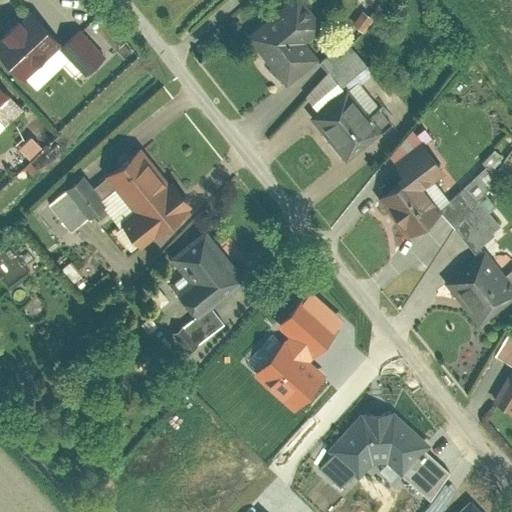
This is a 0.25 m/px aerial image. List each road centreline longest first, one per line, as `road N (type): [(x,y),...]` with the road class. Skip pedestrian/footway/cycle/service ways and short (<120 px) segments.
road 1 (residential): [(121,0),(395,336)]
road 2 (residential): [(395,336),(511,478)]
road 3 (residential): [(395,336),(277,474)]
